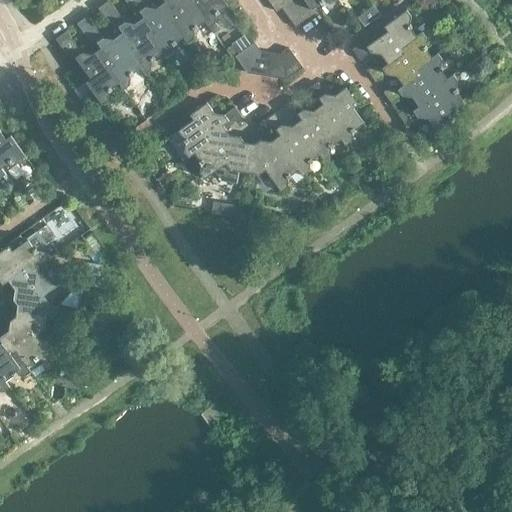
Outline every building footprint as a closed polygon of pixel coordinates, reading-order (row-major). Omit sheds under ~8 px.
[(162,52),(150,36),(155,32),(144,17),(134,23),(125,22),(109,0),(99,8),(111,25),(119,26),(122,31),(134,48),(129,51),(141,67),(145,73),(151,69),(152,61),(155,59),(154,57),(162,52)] [(183,36),(172,20),(177,17),(166,1),(156,8),(146,6),(141,0),(125,0),(132,9),(140,11),(144,17),(155,32),(150,36),(162,52),(166,58),(172,54),(174,46),(177,44),(176,42),(183,36)] [(205,21),(193,5),(198,2),(197,0),(165,0),(166,1),(177,17),(172,20),(183,36),(188,43),(194,38),(195,31),(198,28),(197,27),(205,21)] [(228,5),(224,0),(197,0),(198,2),(193,5),(205,21),(209,27),(215,23),(216,15),(220,13),(219,12),(228,5)] [(282,8),(292,0),(272,0),(270,2),(277,12),(282,8)] [(289,18),(308,4),(305,0),(292,0),(282,8),(289,18)] [(305,0),(308,4),(313,9),(321,3),(322,4),(325,2),(333,4),(337,0),(305,0)] [(315,13),(313,9),(308,4),(289,18),(296,28),(315,13)] [(400,47),(416,36),(411,28),(412,27),(410,24),(411,16),(407,10),(384,26),(388,31),(367,46),(359,45),(353,49),(360,60),(371,52),(381,54),(388,63),(404,52),(400,47)] [(141,67),(129,51),(134,48),(122,31),(113,38),(103,37),(88,15),(77,23),(89,40),(97,41),(101,47),(112,63),(107,66),(119,83),(123,89),(130,84),(131,77),(134,74),(133,73),(141,67)] [(119,83),(107,66),(112,63),(101,47),(92,54),(82,52),(66,31),(56,39),(68,56),(75,57),(91,78),(86,82),(92,90),(102,104),(108,100),(109,92),(113,90),(111,88),(119,83)] [(416,68),(432,57),(426,49),(428,48),(425,45),(427,37),(422,31),(416,36),(400,47),(404,52),(388,63),(382,68),(374,66),(368,71),(376,81),(387,73),(397,75),(403,85),(419,73),(416,68)] [(247,73),(261,51),(255,42),(235,56),(247,73)] [(303,67),(289,48),(281,54),(287,79),(303,67)] [(267,76),(271,52),(261,51),(247,73),(267,76)] [(287,79),(281,54),(271,52),(267,76),(287,79)] [(432,89),(447,78),(441,70),(443,69),(441,66),(442,58),(438,52),(432,57),(416,68),(419,73),(403,85),(398,89),(390,88),(384,92),(391,103),(402,95),(412,97),(419,106),(435,94),(432,89)] [(449,112),(464,101),(457,92),(458,91),(456,88),(458,80),(453,73),(447,78),(432,89),(435,94),(419,106),(413,110),(405,109),(399,113),(407,124),(418,116),(428,118),(435,129),(452,117),(449,112)] [(92,90),(86,82),(74,90),(80,99),(92,90)] [(364,122),(353,107),(358,104),(346,87),(335,95),(325,93),(317,82),(307,90),(311,96),(319,97),(323,103),(334,119),(329,122),(341,139),(345,145),(352,140),(353,133),(356,130),(355,129),(364,122)] [(341,139),(329,122),(334,119),(323,103),(313,110),(304,109),(296,98),(285,105),(290,112),(297,113),(302,119),(313,134),(308,138),(320,154),(324,160),(330,156),(331,148),(335,146),(333,144),(341,139)] [(207,136),(223,125),(229,121),(237,122),(243,117),(235,107),(224,114),(215,113),(207,102),(190,114),(194,119),(178,130),(185,139),(183,140),(185,143),(184,151),(189,157),(195,153),(211,141),(207,136)] [(320,154),(308,138),(313,134),(302,119),(292,126),(282,124),(275,113),(264,121),(268,127),(278,130),(281,134),(291,150),(286,153),(298,170),(303,176),(309,171),(310,164),(313,161),(312,160),(320,154)] [(245,172),(250,143),(244,142),(240,136),(230,135),(223,125),(207,136),(211,141),(195,153),(200,160),(199,162),(201,165),(200,173),(204,178),(226,163),(230,169),(245,172)] [(6,139),(0,130),(0,166),(1,168),(1,167),(9,162),(10,164),(13,161),(21,163),(27,158),(11,135),(6,139)] [(298,170),(286,153),(291,150),(281,134),(271,141),(261,140),(255,143),(250,143),(245,172),(259,174),(265,170),(281,191),(287,187),(288,179),(292,177),(290,175),(298,170)] [(28,273),(44,262),(50,258),(46,251),(38,250),(36,247),(35,248),(28,239),(13,250),(9,245),(0,251),(0,267),(0,268),(0,270),(0,292),(1,292),(3,284),(9,279),(9,281),(26,270),(28,273)] [(44,295),(66,279),(62,273),(54,272),(52,269),(50,270),(44,262),(28,273),(26,270),(9,281),(16,290),(14,299),(18,305),(17,311),(46,315),(49,301),(44,295)] [(53,356),(42,340),(43,340),(46,319),(46,315),(17,311),(16,316),(11,320),(9,330),(4,333),(0,336),(0,337),(11,352),(16,349),(31,371),(36,377),(46,370),(47,360),(53,356)] [(11,352),(0,337),(0,372),(6,380),(13,375),(15,376),(18,374),(25,375),(31,371),(16,349),(11,352)] [(0,389),(4,391),(10,386),(6,380),(0,372),(0,389)]
